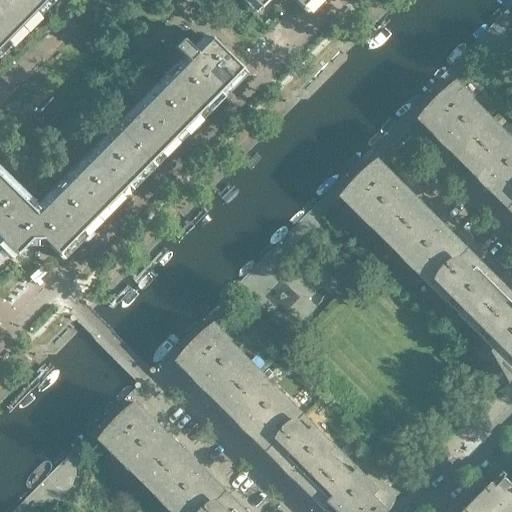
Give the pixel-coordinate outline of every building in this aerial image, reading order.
[(0,0),(0,46),(45,0),(0,0)] [(248,0),(257,8),(257,9),(258,10),(267,1),(279,1),(278,0),(290,0),(300,9),(309,0),(248,0)] [(217,93),(241,70),(209,38),(203,44),(199,40),(189,49),(180,40),(172,49),(184,61),(186,63),(163,86),(194,116),(217,93),(217,94),(217,93)] [(505,132),(472,100),(474,98),(458,82),(443,97),(440,98),(437,100),(435,101),(434,104),(433,107),(421,119),(436,133),(435,134),(439,138),(444,144),(447,147),(453,152),(454,151),(470,167),(505,132)] [(194,116),(163,86),(141,108),(140,108),(172,139),(194,116)] [(57,256),(172,139),(140,108),(35,215),(22,202),(0,223),(0,241),(14,255),(13,255),(15,256),(30,240),(41,240),(57,256)] [(511,139),(505,132),(470,167),(479,177),(480,179),(483,183),(487,187),(492,192),(496,195),(497,194),(511,209),(511,139)] [(428,210),(381,163),(379,161),(364,176),(361,177),(358,179),(357,180),(355,183),(354,186),(343,197),(345,199),(359,213),(360,212),(393,244),(428,210)] [(0,223),(22,202),(0,180),(0,223)] [(474,256),(428,210),(393,244),(440,291),(474,256)] [(511,312),(511,293),(474,256),(440,291),(486,338),(511,312)] [(511,312),(486,338),(491,343),(511,380),(511,379),(511,312)] [(263,374),(230,342),(232,340),(216,325),(201,340),(198,340),(195,342),(193,344),(192,346),(191,349),(180,361),(194,376),(197,380),(200,384),(202,386),(205,389),(211,394),(212,393),(228,409),(263,374)] [(310,421),(263,374),(228,409),(238,419),(237,420),(240,424),(245,429),(251,434),(254,437),(255,436),(275,456),(310,421)] [(186,452),(139,405),(137,403),(122,418),(119,419),(116,421),(115,422),(113,425),(112,428),(101,440),(117,456),(118,454),(151,487),(186,452)] [(356,468),(310,421),(275,456),(282,463),(281,464),(286,470),(290,473),(295,479),(299,482),(300,481),(322,503),(356,468)] [(218,511),(232,499),(213,479),(186,452),(151,487),(176,511),(218,511)] [(511,511),(511,464),(464,511),(511,511)] [(380,511),(398,493),(370,477),(370,478),(368,479),(356,468),(322,503),(326,507),(325,507),(325,508),(326,509),(328,511),(329,511),(380,511)] [(245,511),(232,499),(218,511),(245,511)]
